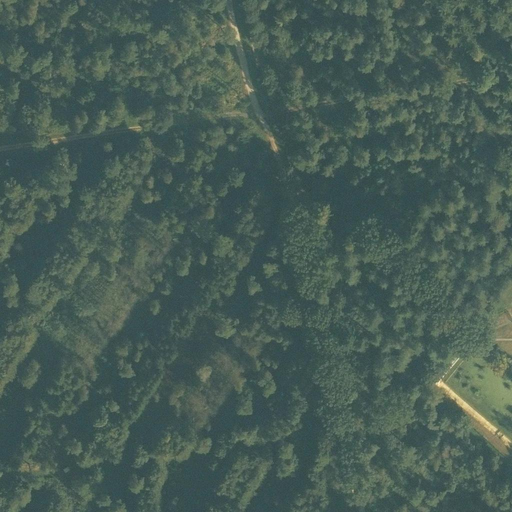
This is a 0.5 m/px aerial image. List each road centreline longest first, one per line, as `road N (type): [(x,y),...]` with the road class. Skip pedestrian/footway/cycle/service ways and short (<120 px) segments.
road 1 (track): [(360,511),(263,122)]
road 2 (track): [(0,185),(52,465)]
road 3 (track): [(259,111),(0,149)]
road 4 (track): [(511,74),(306,107),(263,122)]
